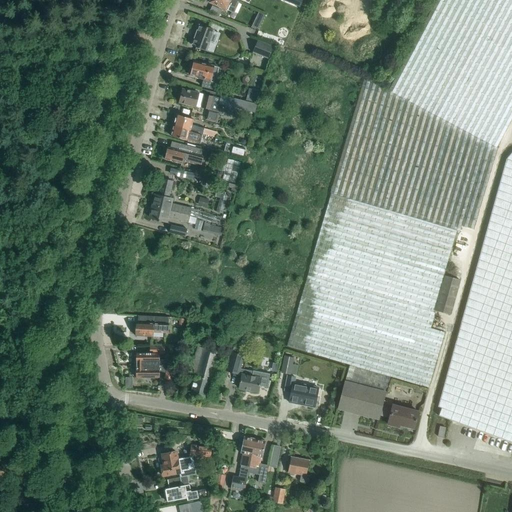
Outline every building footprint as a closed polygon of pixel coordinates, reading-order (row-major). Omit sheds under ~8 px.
[(208,0),(208,1),(210,1),(209,2),(226,9),(234,13),(239,2),(233,0),(208,0)] [(365,78),(287,346),(350,364),(346,377),(387,389),(391,376),(429,387),(445,332),(430,328),(435,311),(450,315),(460,279),(443,274),(456,231),(459,232),(461,225),(474,229),(498,147),(497,147),(511,118),(511,0),(436,0),(389,90),(365,78)] [(221,10),(212,6),(210,12),(219,15),(221,10)] [(199,25),(192,45),(206,51),(213,30),(206,28),(206,26),(202,24),(201,26),(199,25)] [(289,25),(284,39),(307,47),(314,30),(299,24),(297,28),(289,25)] [(252,52),(268,58),(273,46),(257,40),(252,52)] [(194,61),(191,75),(204,79),(202,86),(212,89),(214,82),(216,81),(217,77),(216,76),(218,68),(194,61)] [(259,103),(261,91),(249,88),(246,101),(256,104),(257,103),(259,103)] [(222,94),(221,98),(205,94),(199,93),(182,89),(179,103),(195,107),(195,106),(209,110),(210,108),(218,110),(220,103),(255,111),(256,104),(246,101),(222,96),(222,94)] [(212,113),(210,121),(219,124),(221,116),(212,113)] [(176,114),(173,125),(202,134),(215,137),(217,132),(204,128),(192,125),(194,119),(176,114)] [(200,144),(202,134),(173,125),(171,136),(200,144)] [(204,149),(196,147),(172,141),(170,148),(168,148),(165,159),(181,163),(182,161),(200,165),(204,149)] [(229,153),(242,157),(245,148),(231,144),(229,153)] [(506,158),(435,415),(511,442),(511,152),(506,158)] [(232,160),(225,181),(238,185),(244,164),(232,160)] [(202,175),(200,186),(208,188),(211,177),(202,175)] [(155,195),(152,206),(190,216),(192,208),(171,203),(172,199),(168,198),(172,181),(163,179),(160,191),(161,191),(160,196),(155,195)] [(202,198),(200,207),(209,210),(211,201),(202,198)] [(190,216),(152,206),(149,218),(157,220),(158,221),(159,220),(167,222),(168,217),(188,222),(190,216)] [(205,224),(203,231),(222,235),(223,229),(205,224)] [(185,236),(187,229),(171,225),(169,232),(185,236)] [(169,317),(138,315),(138,322),(136,322),(135,335),(153,336),(153,332),(168,332),(169,317)] [(203,316),(199,334),(245,346),(249,328),(203,316)] [(159,365),(159,353),(164,354),(164,346),(150,346),(150,353),(136,353),(136,365),(159,365)] [(198,346),(190,374),(196,376),(190,395),(205,399),(219,352),(198,346)] [(231,352),(226,371),(238,374),(243,356),(231,352)] [(284,356),(281,372),(290,374),(293,358),(284,356)] [(159,365),(136,365),(136,377),(159,377),(159,376),(159,370),(165,373),(164,377),(164,378),(171,380),(175,365),(168,365),(159,365)] [(253,371),(252,376),(241,374),(239,388),(258,392),(259,385),(267,387),(269,374),(253,371)] [(287,376),(285,388),(292,389),(291,392),(289,402),(297,404),(297,402),(314,406),(318,388),(294,383),(295,377),(287,376)] [(345,381),(338,409),(378,419),(379,415),(389,418),(387,424),(398,427),(399,424),(414,428),(418,411),(392,405),(392,408),(382,405),(385,392),(345,381)] [(249,467),(254,439),(244,437),(241,453),(242,453),(240,465),(241,465),(239,476),(233,475),(230,489),(244,492),(248,473),(249,467)] [(265,441),(254,439),(249,467),(248,473),(258,475),(256,482),(264,484),(268,465),(260,464),(265,441)] [(191,446),(190,454),(210,456),(211,447),(191,446)] [(179,473),(180,477),(192,475),(189,458),(177,460),(176,452),(162,454),(164,465),(161,466),(161,468),(159,468),(160,474),(162,474),(163,476),(179,473)] [(309,460),(291,457),(288,472),(301,475),(300,480),(308,482),(309,476),(306,475),(309,460)] [(213,473),(211,487),(218,488),(220,481),(217,480),(219,474),(213,473)] [(169,488),(165,489),(167,501),(187,498),(187,500),(204,497),(205,489),(191,492),(189,484),(188,476),(180,477),(167,480),(169,488)] [(274,497),(273,501),(282,503),(285,490),(275,488),(274,497)]
